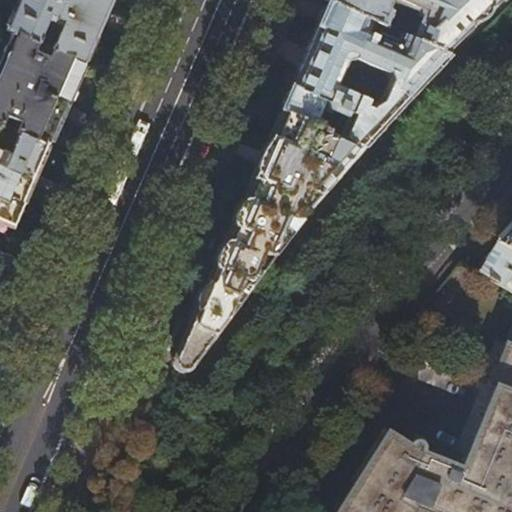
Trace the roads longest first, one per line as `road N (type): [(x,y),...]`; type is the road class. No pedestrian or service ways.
road 1 (tertiary): [(511,156),(436,237),(297,425),(244,511)]
road 2 (primary): [(76,330),(219,0)]
road 3 (primary): [(22,511),(66,410),(76,330)]
road 4 (primary): [(76,330),(22,397),(3,443)]
